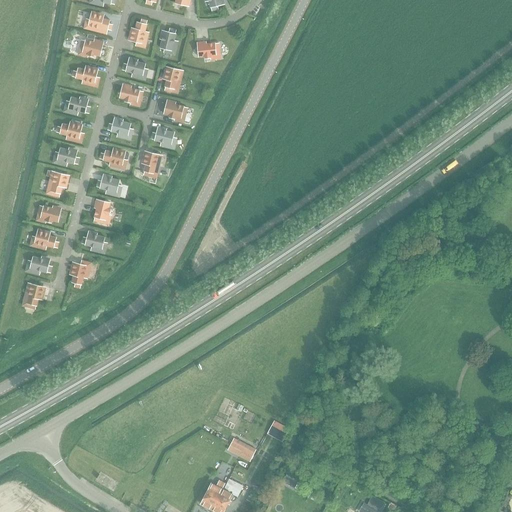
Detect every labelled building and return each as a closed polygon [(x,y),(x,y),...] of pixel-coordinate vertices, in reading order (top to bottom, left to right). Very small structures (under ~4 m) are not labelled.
[(98,32),(106,34),(110,20),(103,18),(103,16),(91,13),(88,25),(99,28),(98,32)] [(130,40),(142,43),(147,25),(137,22),(135,29),(133,28),(130,40)] [(160,48),(172,51),(176,34),(164,31),(160,48)] [(94,55),(99,56),(102,44),(85,40),(82,52),(88,53),(88,55),(93,57),(94,55)] [(205,58),(210,58),(210,56),(216,55),(215,43),(197,45),(198,57),(204,56),(205,58)] [(126,72),(142,76),(145,64),(129,60),(126,72)] [(179,78),(181,78),(183,71),(167,67),(164,79),(166,80),(165,86),(165,87),(164,90),(173,92),(174,89),(175,89),(176,83),(178,83),(179,78)] [(94,83),(97,71),(85,68),(85,70),(78,68),(76,78),(94,83)] [(131,101),(137,102),(139,90),(122,86),(119,98),(125,99),(125,101),(130,103),(131,101)] [(68,109),(85,113),(88,101),(71,97),(68,109)] [(175,117),(181,118),(184,106),(167,102),(164,114),(169,115),(169,117),(174,119),(175,117)] [(111,132),(127,136),(130,124),(114,120),(111,132)] [(79,139),(82,127),(70,124),(69,125),(62,124),(60,134),(79,139)] [(154,141),(171,145),(174,133),(157,129),(154,141)] [(57,160),(74,164),(77,152),(60,148),(57,160)] [(122,165),(125,153),(113,150),(112,152),(106,150),(103,160),(122,165)] [(158,163),(160,163),(162,156),(146,152),(143,164),(145,164),(144,171),(143,175),(152,177),(153,173),(154,173),(155,168),(157,168),(158,163)] [(62,187),(64,187),(67,175),(51,171),(49,179),(51,179),(50,185),(52,185),(51,191),(50,195),(59,197),(60,193),(61,194),(62,187)] [(100,188),(116,192),(119,180),(103,176),(100,188)] [(107,214),(109,215),(111,209),(109,209),(110,203),(98,200),(94,217),(106,220),(107,214)] [(52,221),(58,222),(61,210),(44,206),(40,218),(46,219),(46,221),(51,223),(52,221)] [(34,243),(53,248),(56,238),(49,236),(49,234),(37,231),(34,243)] [(85,245),(102,249),(105,237),(88,233),(85,245)] [(30,269),(46,273),(49,261),(33,257),(30,269)] [(71,282),(82,285),(86,266),(74,263),(71,275),(73,275),(71,282)] [(38,299),(40,299),(43,287),(27,283),(26,290),(28,291),(26,296),(28,297),(27,303),(26,307),(35,309),(36,305),(37,305),(38,299)] [(279,437),(283,439),(288,429),(274,421),(270,428),(281,433),(279,437)] [(234,439),(231,444),(252,455),(255,450),(234,439)] [(285,476),(282,481),(289,485),(292,480),(285,476)] [(217,493),(222,483),(218,481),(215,486),(211,483),(200,504),(212,510),(220,494),(217,493)] [(220,494),(212,510),(215,511),(222,511),(231,494),(237,497),(242,486),(233,481),(228,492),(222,489),(224,486),(223,485),(224,483),(222,483),(217,493),(220,494)]
